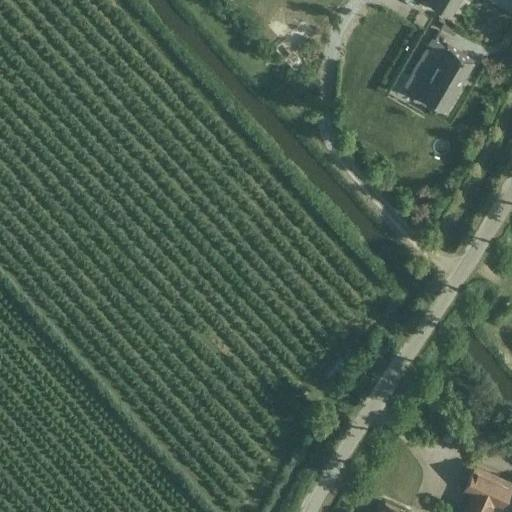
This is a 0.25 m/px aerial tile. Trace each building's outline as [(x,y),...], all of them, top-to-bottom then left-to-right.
[(425,0),(426,0),(450,14),(458,0),(425,0)] [(444,22),(441,27),(453,33),(456,29),(444,22)] [(444,109),(445,107),(473,60),(446,44),(445,46),(430,38),(410,73),(424,82),(418,93),(444,109)] [(395,137),(396,150),(411,149),(410,136),(409,135),(407,134),(406,134),(404,133),(403,133),(401,133),(399,134),(398,135),(396,136),(395,137)] [(475,466),(465,488),(472,491),(462,511),(488,511),(494,501),(501,504),(511,483),(475,466)] [(405,511),(385,503),(380,511),(405,511)]
